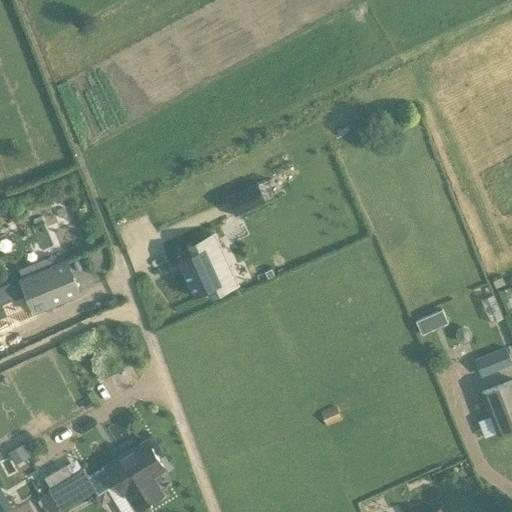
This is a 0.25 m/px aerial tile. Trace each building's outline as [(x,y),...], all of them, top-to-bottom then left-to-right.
[(328,155),(315,161),(324,181),(338,175),(328,155)] [(227,196),(236,215),(266,201),(258,182),(227,196)] [(249,274),(226,225),(200,238),(204,246),(189,253),(204,284),(218,278),(224,291),(228,290),(226,285),(249,274)] [(0,286),(0,303),(2,303),(12,299),(26,293),(33,311),(80,292),(66,259),(54,264),(50,254),(17,268),(21,278),(20,278),(0,286)] [(510,364),(503,348),(474,359),(481,376),(510,364)] [(511,380),(481,393),(496,433),(511,427),(511,380)] [(163,468),(146,441),(88,477),(83,469),(59,483),(47,490),(48,492),(59,511),(71,504),(94,490),(97,495),(106,489),(115,484),(121,494),(125,492),(137,510),(161,495),(149,477),(154,474),(163,468)] [(0,511),(4,511),(11,508),(0,489),(0,511)]
